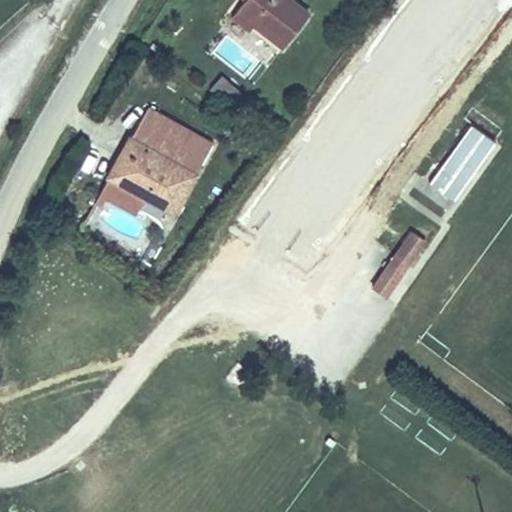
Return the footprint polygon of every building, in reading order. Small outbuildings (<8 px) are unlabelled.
[(244,13),(253,0),(235,0),(227,12),(256,34),(262,27),(244,13)] [(286,45),(309,15),(289,0),(253,0),(244,13),(262,27),(286,45)] [(222,114),(235,96),(214,79),(199,96),(222,114)] [(131,201),(162,219),(203,150),(137,113),(89,196),(121,216),(131,201)] [(452,200),(493,141),(469,124),(427,182),(452,200)] [(425,243),(410,232),(369,287),(384,298),(425,243)]
